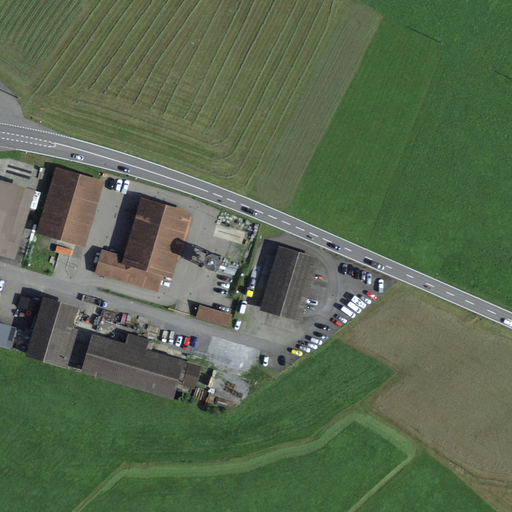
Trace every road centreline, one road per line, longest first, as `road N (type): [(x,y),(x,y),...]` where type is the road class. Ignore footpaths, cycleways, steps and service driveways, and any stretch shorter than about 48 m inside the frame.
road 1 (primary): [(0,134),(97,154),(202,189),(511,320)]
road 2 (residential): [(295,348),(0,261)]
